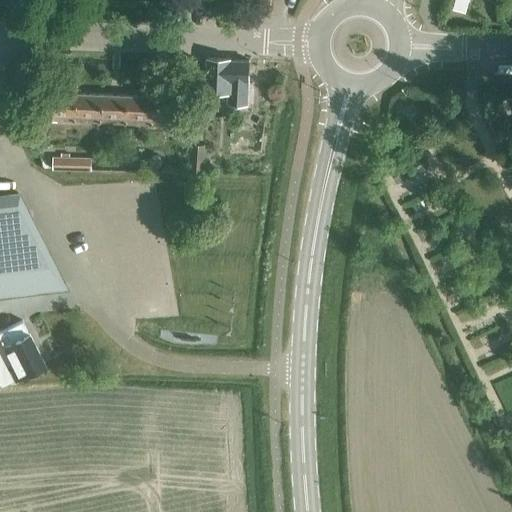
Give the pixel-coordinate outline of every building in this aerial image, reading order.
[(251,15),(252,37),(265,37),(265,15),(251,15)] [(207,57),(205,90),(229,91),(229,103),(246,103),(247,79),(248,79),(249,60),(230,59),(230,58),(207,57)] [(78,124),(79,95),(53,94),(52,123),(78,124)] [(104,124),(105,96),(79,95),(78,124),(104,124)] [(130,125),(130,96),(105,96),(104,124),(130,125)] [(156,126),(156,97),(130,96),(130,125),(156,126)] [(156,97),(156,126),(181,126),(182,98),(156,97)] [(193,170),(207,171),(209,143),(194,142),(193,170)] [(53,157),(52,168),(68,169),(90,170),(90,159),(69,158),(69,155),(61,154),(61,158),(53,157)] [(0,294),(65,285),(65,284),(15,191),(0,193),(0,294)] [(3,329),(0,330),(0,381),(1,383),(13,377),(14,379),(44,363),(28,332),(23,322),(22,320),(3,329)]
